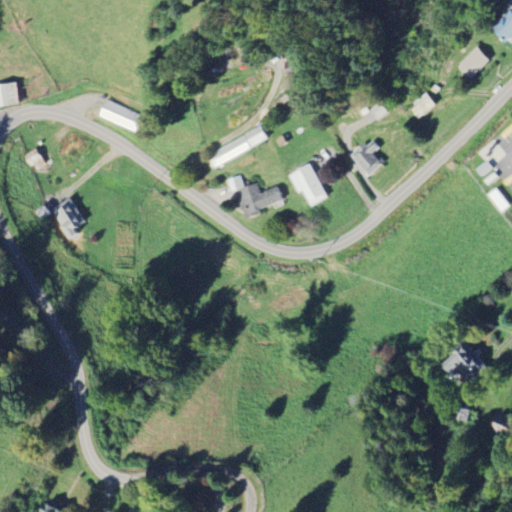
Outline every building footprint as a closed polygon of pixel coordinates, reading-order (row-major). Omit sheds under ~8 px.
[(511,41),(511,43),(496,28),(511,12),(511,41)] [(493,59),(474,80),(460,67),(478,47),(493,59)] [(0,108),(26,105),(22,83),(0,86),(0,108)] [(422,119),(415,109),(432,96),(439,106),(422,119)] [(381,121),(390,111),(380,102),(371,111),(381,121)] [(141,130),(146,113),(108,103),(103,120),(141,130)] [(272,140),(266,126),(249,133),(255,148),(272,140)] [(254,152),(248,138),(212,153),(217,167),(254,152)] [(373,177),(386,165),(377,154),(384,148),(375,138),(355,156),(373,177)] [(29,155),(40,174),(51,168),(40,148),(29,155)] [(332,200),(316,164),(292,175),(301,194),(308,191),(315,207),(332,200)] [(288,202),(282,187),(264,194),(259,184),(248,188),(244,176),(232,180),(247,218),(288,202)] [(500,188),(511,203),(511,205),(505,212),(492,195),(500,188)] [(74,243),(86,236),(81,228),(90,224),(74,198),(54,210),(74,243)] [(474,387),(492,369),(476,352),(458,370),(474,387)]
